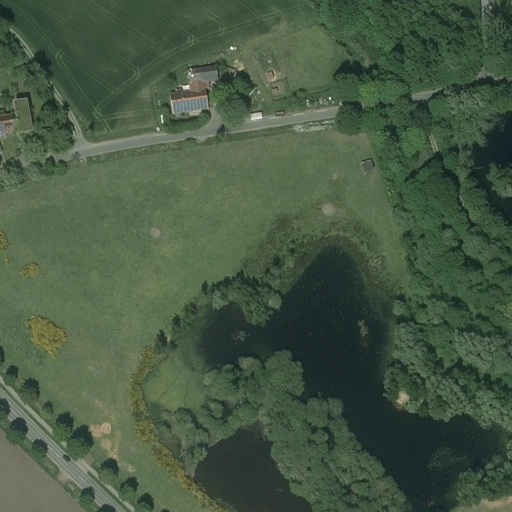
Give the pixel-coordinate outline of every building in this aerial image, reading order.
[(187,67),(190,86),(204,84),(218,83),(215,63),(187,67)] [(191,94),(194,112),(208,110),(204,84),(190,86),(191,94)] [(170,97),(173,115),(194,112),(191,94),(170,97)] [(17,116),(11,117),(13,129),(19,128),(20,134),(31,132),(26,103),(15,105),(17,116)] [(0,135),(14,133),(13,129),(11,117),(4,118),(3,114),(0,114),(0,135)] [(373,172),(371,163),(361,166),(364,174),(373,172)]
